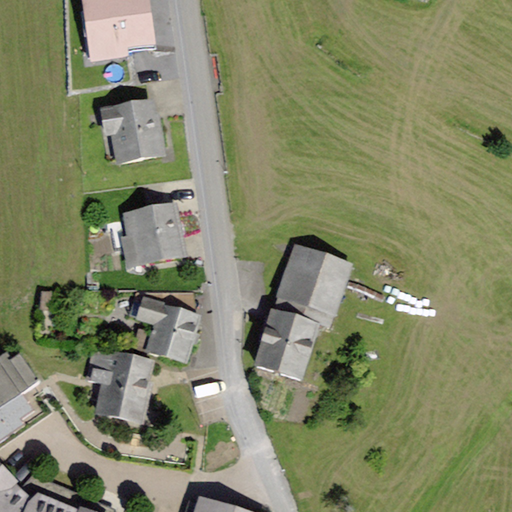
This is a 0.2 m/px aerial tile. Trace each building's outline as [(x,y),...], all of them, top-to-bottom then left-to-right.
[(163,48),(156,0),(100,0),(110,63),(137,59),(136,52),(163,48)] [(167,104),(112,112),(119,165),(175,157),(167,104)] [(183,207),(130,218),(140,267),(193,256),(183,207)] [(352,263),(301,245),(258,366),(310,384),(352,263)] [(207,316),(148,296),(140,319),(167,328),(159,351),(192,362),(207,316)] [(159,364),(94,351),(91,368),(95,369),(91,385),(103,388),(96,420),(145,430),(159,364)] [(0,511),(75,511),(38,499),(33,503),(0,471),(0,447),(26,429),(21,422),(34,416),(23,397),(40,384),(22,357),(14,362),(7,356),(0,361),(0,511)] [(229,511),(199,503),(196,511),(229,511)]
